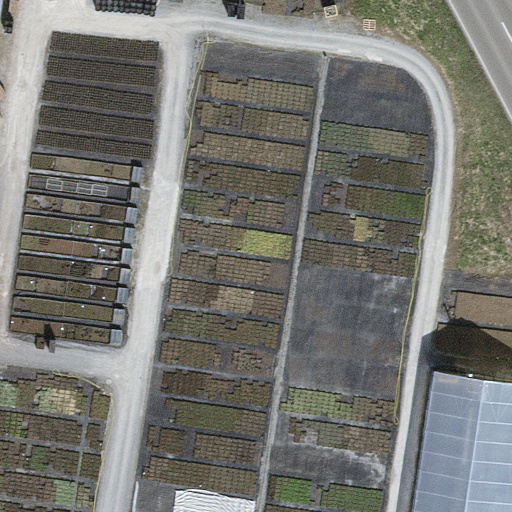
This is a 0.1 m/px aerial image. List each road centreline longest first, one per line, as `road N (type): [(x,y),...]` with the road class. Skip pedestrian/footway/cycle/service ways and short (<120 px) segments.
road 1 (track): [(396,511),(442,186),(433,83),(403,56),(359,42),(48,0)]
road 2 (track): [(184,18),(140,371)]
road 3 (track): [(119,511),(140,371)]
